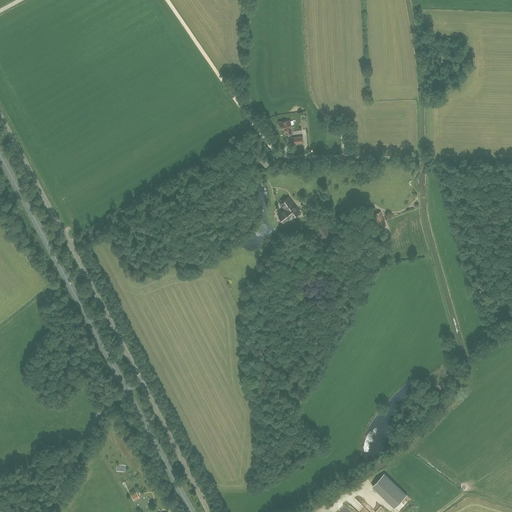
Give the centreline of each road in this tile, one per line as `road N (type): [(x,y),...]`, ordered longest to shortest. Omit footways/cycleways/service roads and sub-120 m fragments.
road 1 (track): [(172,0),(268,148),(419,158)]
road 2 (unclassified): [(142,382),(0,114)]
road 3 (primary): [(126,391),(0,156)]
road 4 (unclassified): [(45,511),(102,408),(126,391)]
road 5 (unclassified): [(208,511),(142,382)]
road 6 (primary): [(192,511),(126,391)]
